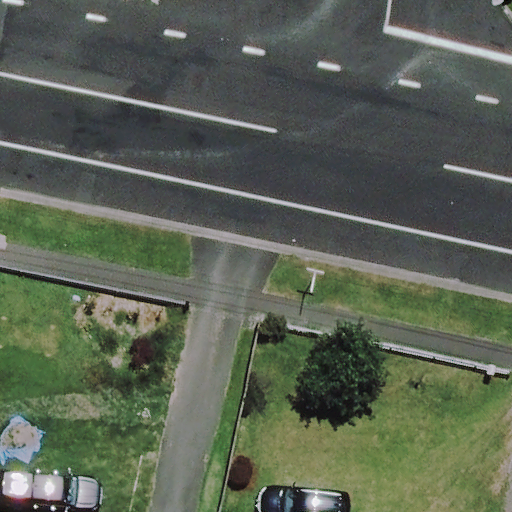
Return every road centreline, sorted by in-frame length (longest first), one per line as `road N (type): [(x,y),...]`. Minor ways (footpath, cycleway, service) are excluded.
road 1 (residential): [(0,69),(354,150)]
road 2 (residential): [(354,150),(511,182)]
road 3 (residential): [(354,150),(388,0)]
